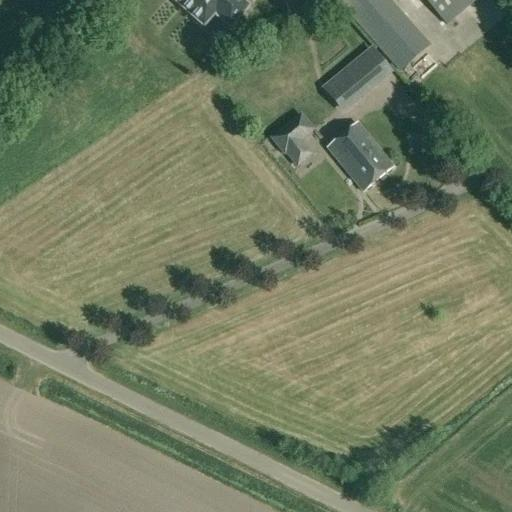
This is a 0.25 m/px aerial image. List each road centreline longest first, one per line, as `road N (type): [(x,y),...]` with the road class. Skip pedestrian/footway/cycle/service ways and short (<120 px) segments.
road 1 (unclassified): [(54,362),(474,182)]
road 2 (unclassified): [(355,511),(54,362)]
